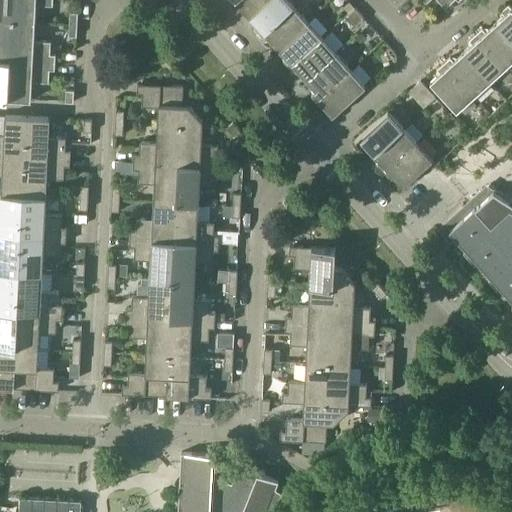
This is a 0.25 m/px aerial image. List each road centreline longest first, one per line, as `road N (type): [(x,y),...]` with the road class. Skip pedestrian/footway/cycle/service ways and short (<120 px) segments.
road 1 (residential): [(96,424),(246,435),(258,207),(317,152)]
road 2 (residential): [(96,424),(102,110)]
road 3 (residential): [(317,152),(180,0)]
road 4 (residential): [(449,299),(317,152)]
road 5 (residential): [(317,152),(420,56)]
